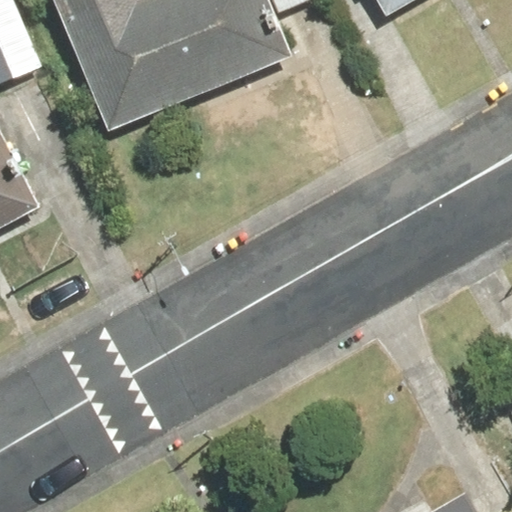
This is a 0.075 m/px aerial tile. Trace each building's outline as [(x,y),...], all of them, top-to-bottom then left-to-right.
[(33,0),(0,0),(0,89),(59,66),(33,0)] [(60,0),(107,124),(312,49),(293,0),(60,0)] [(393,0),(401,12),(421,0),(393,0)] [(2,94),(0,95),(0,239),(66,202),(2,94)] [(511,511),(511,466),(496,440),(376,511),(511,511)]
